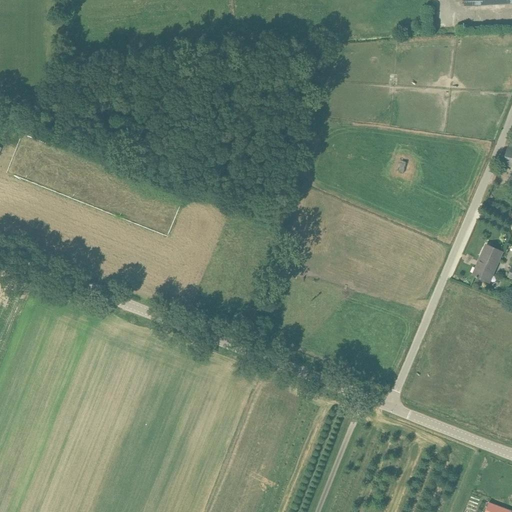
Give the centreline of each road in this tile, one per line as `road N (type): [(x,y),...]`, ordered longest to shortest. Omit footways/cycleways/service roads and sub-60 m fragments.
road 1 (unclassified): [(388,406),(0,252)]
road 2 (unclassified): [(388,406),(511,122)]
road 3 (unclassified): [(511,455),(388,406)]
